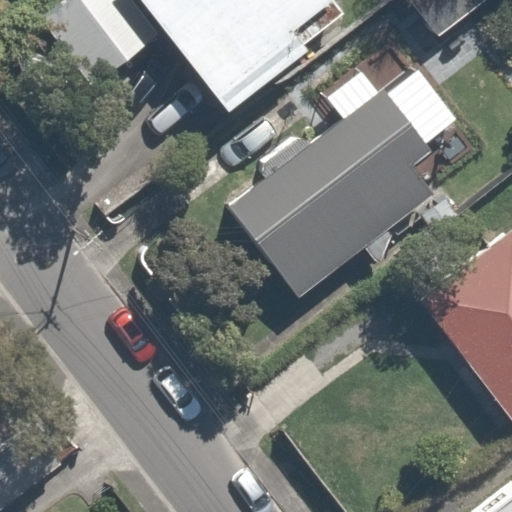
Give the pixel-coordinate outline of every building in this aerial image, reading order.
[(324,8),(318,0),(121,0),(197,102),(324,8)] [(400,0),(427,31),(462,0),(400,0)] [(281,300),(419,186),(341,92),(203,205),(281,300)] [(511,208),(406,286),(501,417),(511,409),(511,208)] [(511,511),(511,466),(454,511),(511,511)]
